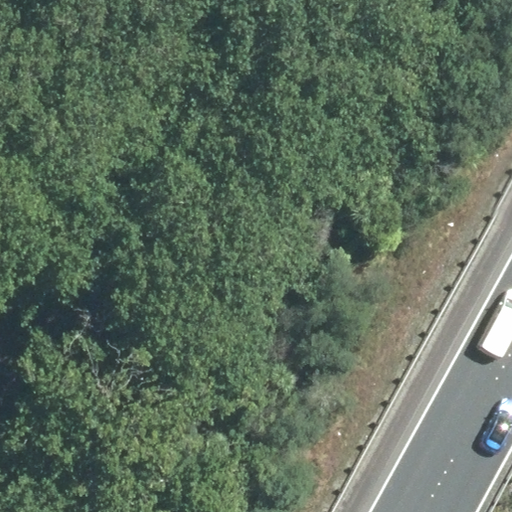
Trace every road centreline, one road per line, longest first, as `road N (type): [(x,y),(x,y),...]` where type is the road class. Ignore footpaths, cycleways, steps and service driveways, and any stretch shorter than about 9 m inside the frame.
road 1 (unclassified): [(0,399),(228,0)]
road 2 (motorway): [(431,511),(511,356)]
